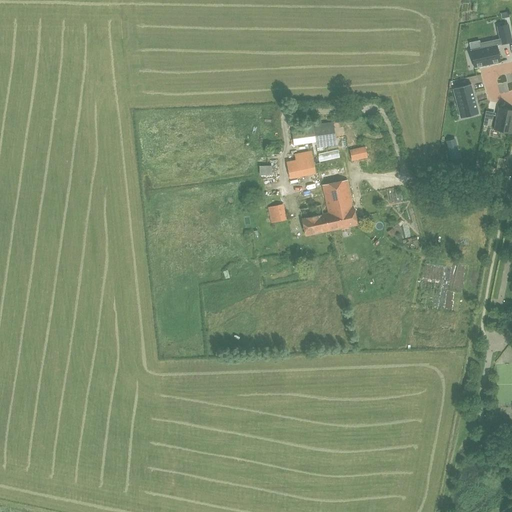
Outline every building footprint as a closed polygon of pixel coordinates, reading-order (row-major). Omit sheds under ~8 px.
[(501,62),(497,45),(471,51),(474,68),(501,62)] [(478,117),(478,89),(460,89),(460,97),(461,97),(461,113),(467,113),(467,117),(478,117)] [(511,129),(511,110),(499,107),(494,130),(511,133),(511,129)] [(495,115),(496,113),(494,113),(486,111),(485,118),(488,119),(492,120),(493,115),(495,115)] [(336,137),(334,122),(293,127),(292,127),(294,138),(295,142),(295,145),(315,142),(336,140),(336,139),(336,137)] [(325,153),(341,149),(340,144),(324,148),(325,153)] [(448,148),(451,159),(459,157),(456,146),(448,148)] [(349,150),(351,160),(352,161),(367,158),(365,147),(349,150)] [(312,156),(302,159),(286,162),(290,179),(316,173),(312,156)] [(268,178),(268,186),(276,186),(276,178),(268,178)] [(348,179),(322,184),(328,212),(323,213),(319,193),(298,198),(306,236),(357,226),(348,179)] [(268,207),(271,223),(287,219),(283,204),(268,207)]
